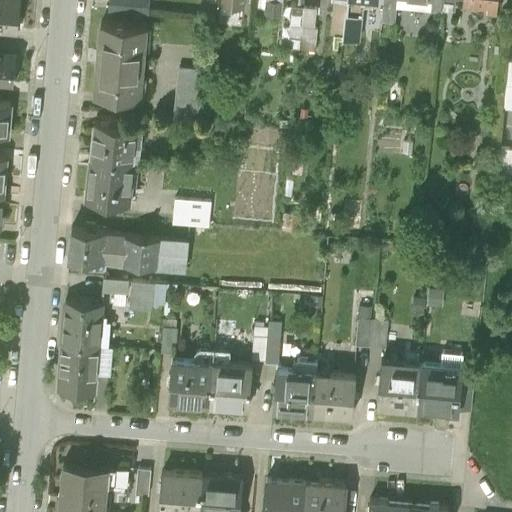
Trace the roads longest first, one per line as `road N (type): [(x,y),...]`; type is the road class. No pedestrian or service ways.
road 1 (residential): [(63,0),(27,418)]
road 2 (residential): [(27,418),(413,450)]
